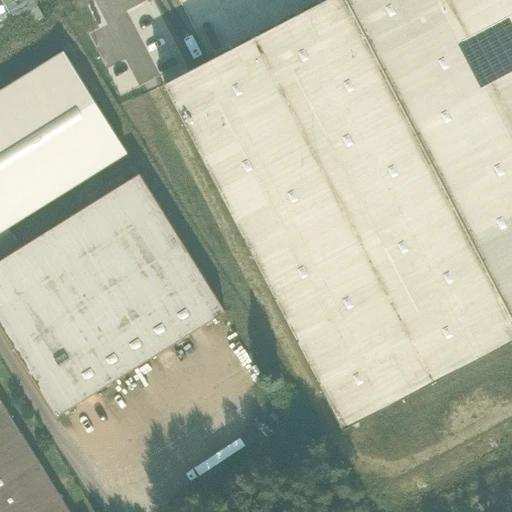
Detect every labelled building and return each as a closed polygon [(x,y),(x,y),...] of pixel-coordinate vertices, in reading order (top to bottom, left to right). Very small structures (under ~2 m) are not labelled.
[(511,314),(348,0),(325,0),(164,84),(343,429),(511,341),(511,314)] [(511,0),(348,0),(511,314),(511,0)] [(0,232),(127,153),(64,51),(0,91),(0,232)] [(0,261),(0,323),(57,416),(225,312),(140,174),(0,261)] [(0,511),(69,511),(0,399),(0,511)]
